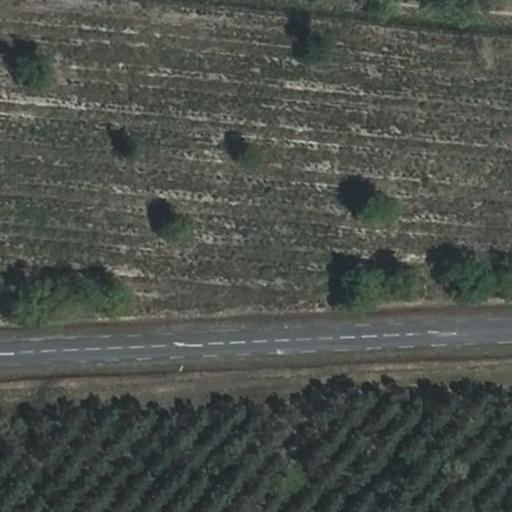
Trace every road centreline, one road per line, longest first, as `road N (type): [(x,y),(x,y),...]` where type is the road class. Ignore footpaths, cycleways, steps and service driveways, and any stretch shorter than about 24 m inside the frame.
road 1 (tertiary): [(0,353),(511,330)]
road 2 (track): [(511,14),(363,0)]
